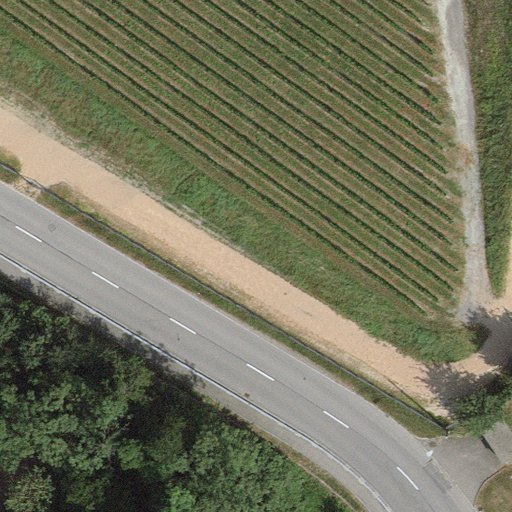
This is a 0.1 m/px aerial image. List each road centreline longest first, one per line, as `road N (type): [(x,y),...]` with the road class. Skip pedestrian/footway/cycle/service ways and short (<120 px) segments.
road 1 (track): [(511,331),(482,377),(424,389),(0,130)]
road 2 (tertiary): [(429,511),(341,425),(0,222)]
